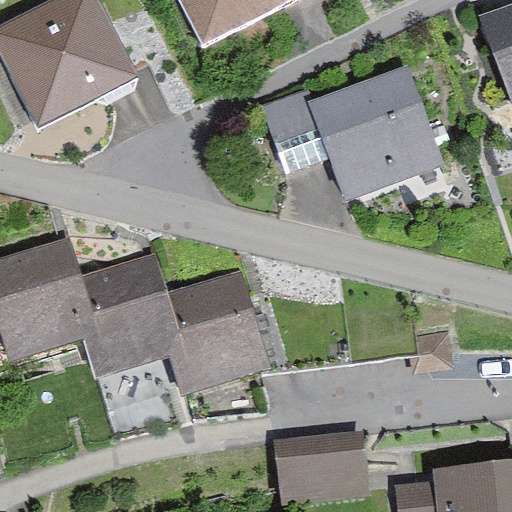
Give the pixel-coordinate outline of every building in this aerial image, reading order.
[(95,0),(61,0),(0,31),(0,36),(40,114),(89,88),(97,104),(107,108),(133,94),(138,81),(129,64),(95,0)] [(188,0),(205,31),(267,0),(188,0)] [(511,16),(486,26),(508,84),(505,85),(511,104),(511,16)] [(309,98),(265,114),(284,166),(328,149),(335,168),(333,168),(344,196),(440,160),(409,77),(314,112),(309,98)] [(62,247),(0,264),(0,323),(0,325),(0,324),(0,373),(90,348),(73,286),(62,247)] [(73,286),(90,348),(94,362),(170,341),(159,302),(148,265),(73,286)] [(159,302),(170,341),(181,380),(256,359),(234,281),(159,302)] [(356,437),(279,447),(287,502),(363,492),(356,437)] [(511,511),(511,481),(407,491),(408,511),(511,511)]
